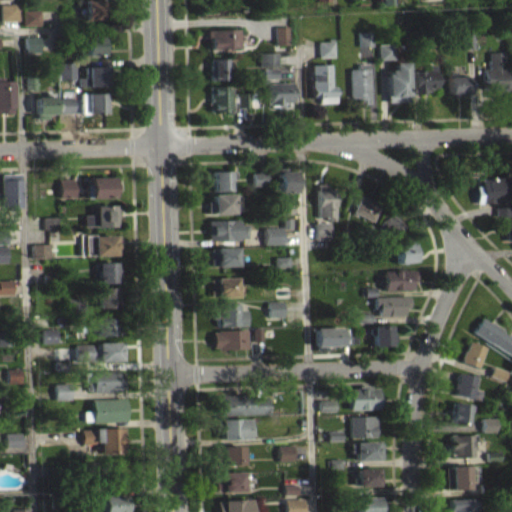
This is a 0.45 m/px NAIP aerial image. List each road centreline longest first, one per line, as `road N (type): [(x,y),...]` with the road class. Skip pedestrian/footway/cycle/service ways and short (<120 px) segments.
road 1 (residential): [(0,150),(511,133)]
road 2 (primary): [(173,511),(156,0)]
road 3 (residential): [(411,511),(420,368),(445,296),(474,255)]
road 4 (residential): [(169,374),(420,368)]
road 5 (residential): [(341,139),(422,184),(474,255),(511,287)]
